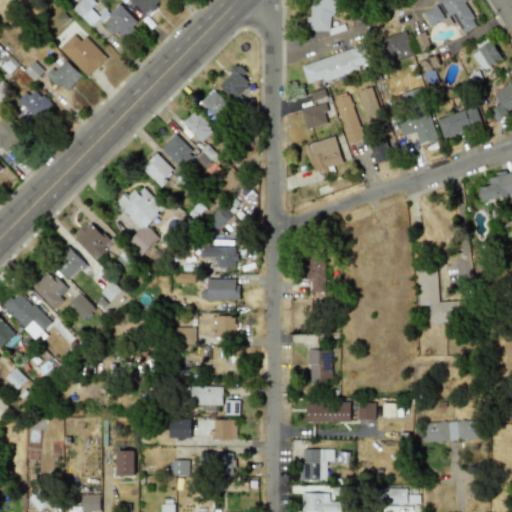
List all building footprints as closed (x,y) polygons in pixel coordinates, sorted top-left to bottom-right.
[(90,8),(95,4),(91,0),(80,0),(72,8),(90,27),(99,18),(90,8)] [(128,0),(144,16),(161,0),(128,0)] [(334,0),(312,0),(311,30),(333,31),(334,0)] [(435,0),(445,18),(450,15),(461,35),(478,25),(463,0),(435,0)] [(139,24),(117,2),(99,21),(113,34),(116,32),(123,39),(139,24)] [(443,20),(437,5),(422,12),(429,26),(443,20)] [(411,56),(406,32),(382,37),(387,61),(411,56)] [(59,48),(87,77),(107,58),(86,36),(81,41),(74,34),(59,48)] [(501,59),(491,41),(471,52),(480,70),(501,59)] [(301,63),(306,84),(371,68),(365,46),(301,63)] [(81,77),(64,59),(47,75),(64,93),(81,77)] [(217,85),(234,101),(250,84),(241,76),(245,72),(237,64),(217,85)] [(500,104),(489,110),(495,120),(511,111),(511,82),(493,92),(500,104)] [(52,105),(33,87),(18,103),(37,121),(52,105)] [(368,121),(381,117),(371,87),(358,91),(368,121)] [(402,136),(415,132),(419,146),(436,140),(420,87),(401,93),(408,116),(397,119),(402,136)] [(202,102),(216,118),(228,106),(215,91),(202,102)] [(363,138),(348,91),(333,96),(348,143),(363,138)] [(306,129),(327,123),(324,113),(328,112),(325,103),(300,110),(306,129)] [(444,139),(481,124),(474,106),(436,120),(444,139)] [(183,121),(200,142),(213,131),(196,111),(183,121)] [(0,149),(4,154),(23,134),(4,116),(0,120),(0,149)] [(161,148),(177,165),(192,152),(176,134),(161,148)] [(343,162),(334,136),(305,146),(314,173),(328,169),(328,167),(343,162)] [(371,146),(376,163),(388,160),(383,143),(371,146)] [(174,171),(156,153),(141,169),(160,186),(174,171)] [(227,193),(241,178),(232,169),(217,184),(227,193)] [(490,185),(479,188),(481,200),(511,194),(511,171),(488,176),(490,185)] [(164,208),(141,185),(130,197),(125,192),(114,203),(141,229),(127,243),(141,256),(158,238),(146,226),(164,208)] [(205,223),(215,233),(232,214),(222,204),(205,223)] [(72,236),(95,261),(106,250),(103,246),(108,241),(89,220),(72,236)] [(52,262),(70,280),(86,263),(67,246),(52,262)] [(236,247),(200,246),(199,257),(217,257),(217,267),(235,268),(236,247)] [(305,255),(306,280),(311,280),(311,293),(325,293),(324,254),(305,255)] [(429,324),(461,323),(460,301),(437,302),(435,265),(416,266),(418,305),(428,305),(429,324)] [(32,287),(53,310),(63,300),(59,296),(65,290),(48,272),(32,287)] [(193,283),(194,274),(176,273),(176,282),(193,283)] [(237,278),(206,279),(207,290),(200,290),(200,300),(238,299),(237,278)] [(101,292),(103,294),(107,290),(114,296),(120,290),(111,282),(101,292)] [(50,323),(19,291),(2,307),(38,344),(47,335),(42,330),(50,323)] [(82,321),(94,309),(79,293),(67,304),(82,321)] [(234,316),(214,316),(214,336),(234,336),(234,316)] [(0,347),(13,335),(0,320),(0,347)] [(194,327),(174,328),(174,343),(195,342),(194,327)] [(308,384),(331,384),(331,350),(308,350),(308,384)] [(5,379),(17,390),(27,380),(15,368),(5,379)] [(222,387),(185,386),(185,404),(222,405),(222,387)] [(0,418),(9,408),(0,399),(0,418)] [(239,401),(225,400),(224,415),(238,415),(239,401)] [(357,420),(375,419),(374,403),(357,403),(357,420)] [(168,438),(189,438),(190,419),(168,419),(168,438)] [(235,419),(213,420),(213,430),(209,430),(210,440),(235,439),(235,419)] [(421,422),(422,442),(480,439),(479,420),(421,422)] [(326,480),(326,461),(333,461),(334,450),(301,449),(300,480),(326,480)] [(133,450),(116,451),(116,476),(134,476),(133,450)] [(234,475),(234,453),(213,453),(214,476),(234,475)] [(188,460),(172,460),(171,475),(188,476),(188,460)] [(406,489),(383,488),(383,503),(406,503),(406,489)] [(319,511),(342,511),(342,502),(328,502),(328,494),(302,493),(302,511),(319,511)] [(99,511),(99,494),(80,494),(81,511),(99,511)]
